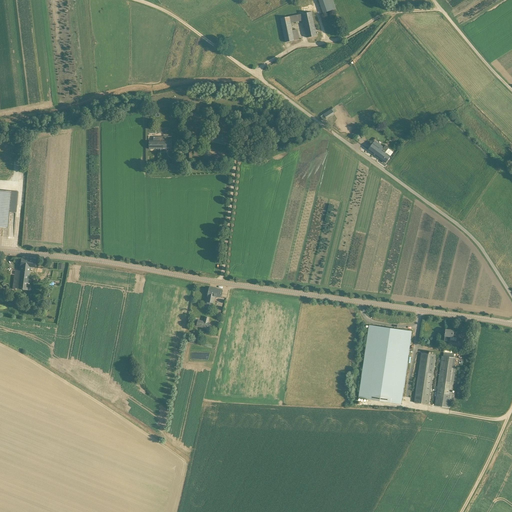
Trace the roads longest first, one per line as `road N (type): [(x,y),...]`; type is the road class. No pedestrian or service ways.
road 1 (tertiary): [(511,324),(0,251)]
road 2 (unclassified): [(329,130),(256,74),(262,65),(390,13),(441,9)]
road 3 (unclassified): [(511,296),(468,233),(329,130)]
road 4 (track): [(219,281),(234,159),(262,158)]
road 5 (track): [(134,0),(170,14),(256,74)]
road 6 (track): [(248,286),(262,158)]
